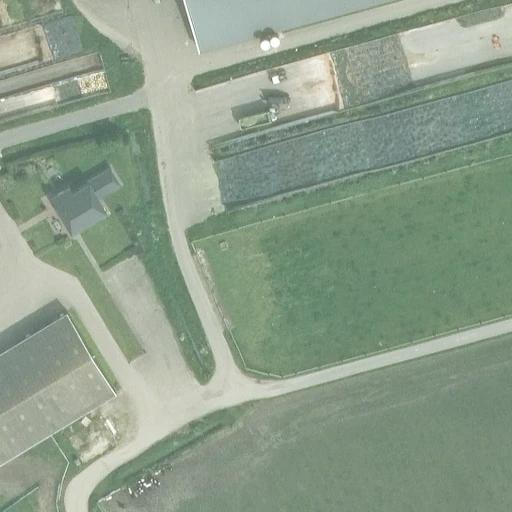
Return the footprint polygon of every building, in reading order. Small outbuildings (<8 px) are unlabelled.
[(184,0),(197,48),(372,0),(184,0)] [(511,20),(473,30),(484,77),(511,70),(511,20)] [(0,98),(0,133),(105,109),(97,76),(0,98)] [(59,211),(61,214),(71,231),(106,211),(98,199),(121,186),(111,169),(72,191),(69,186),(51,197),(59,211)] [(0,461),(114,393),(65,312),(0,351),(0,461)]
